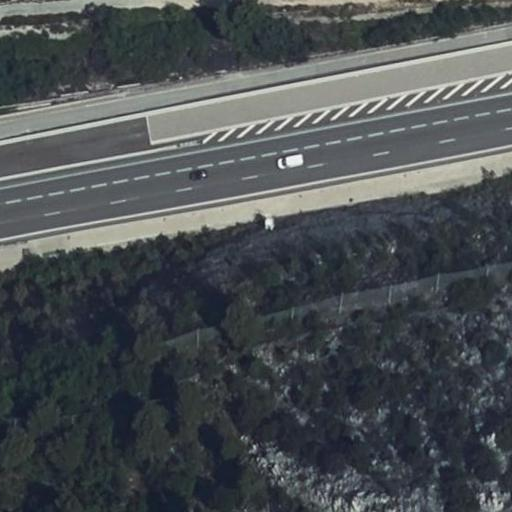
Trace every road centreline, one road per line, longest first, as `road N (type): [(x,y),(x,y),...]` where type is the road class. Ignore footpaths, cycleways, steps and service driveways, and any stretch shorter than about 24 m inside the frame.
road 1 (motorway): [(511,118),(0,211)]
road 2 (motorway): [(235,511),(511,443)]
